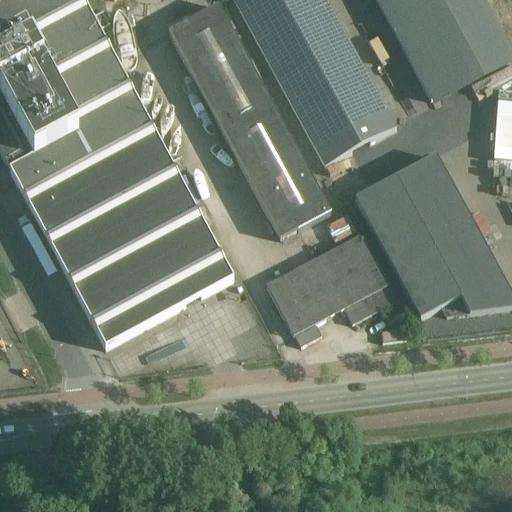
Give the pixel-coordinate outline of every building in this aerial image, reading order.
[(0,0),(0,159),(105,353),(232,284),(78,0),(0,0)] [(322,0),(231,0),(324,172),(394,134),(322,0)] [(511,63),(478,0),(395,0),(450,102),(511,69),(511,63)] [(255,81),(217,10),(168,37),(192,81),(191,81),(280,245),(329,218),(255,81)] [(445,320),(511,311),(511,302),(435,160),(355,204),(420,323),(441,312),(445,320)] [(351,329),(397,305),(361,238),(265,289),(292,340),(343,313),(351,329)]
